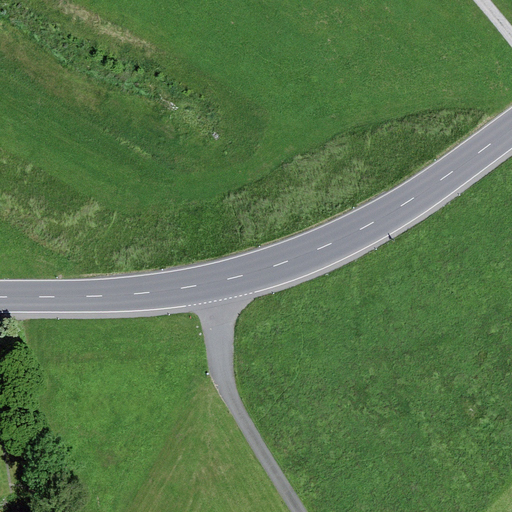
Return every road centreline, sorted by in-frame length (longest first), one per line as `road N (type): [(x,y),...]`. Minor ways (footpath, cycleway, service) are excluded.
road 1 (secondary): [(207,284),(341,240),(511,128)]
road 2 (residential): [(298,511),(226,387),(207,284)]
road 3 (secondary): [(0,297),(207,284)]
